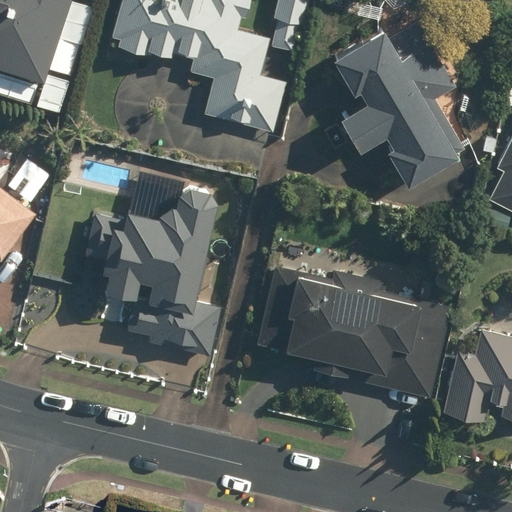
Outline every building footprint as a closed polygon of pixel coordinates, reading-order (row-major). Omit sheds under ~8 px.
[(0,0),(0,97),(56,116),(66,82),(39,73),(50,36),(78,45),(90,7),(67,0),(0,0)] [(236,30),(239,18),(241,19),(245,0),(115,0),(105,43),(170,58),(171,53),(189,57),(186,71),(210,77),(201,113),(270,129),(282,78),(258,73),(267,37),(236,30)] [(453,154),(423,105),(454,87),(415,22),(384,40),(377,30),(325,62),(346,98),(352,94),(357,103),(330,119),(351,154),(378,137),(384,147),(379,151),(400,186),(453,154)] [(511,126),(493,166),(498,169),(484,196),(511,209),(511,126)] [(0,257),(34,212),(0,186),(0,257)] [(169,203),(142,219),(90,207),(80,253),(96,257),(92,272),(100,274),(90,318),(124,325),(122,334),(168,344),(167,348),(206,357),(217,304),(189,297),(198,255),(205,256),(216,205),(215,204),(215,202),(214,201),(213,200),(212,198),(211,197),(210,196),(209,195),(208,194),(207,193),(205,192),(204,191),(202,191),(201,190),(200,190),(198,189),(196,189),(195,189),(193,188),(192,188),(190,188),(189,189),(187,189),(186,189),(184,190),(183,190),(181,191),(180,192),(178,192),(177,193),(176,194),(175,195),(174,196),(170,195),(169,203)] [(331,266),(328,277),(268,262),(248,343),(309,357),(306,370),(340,378),(343,366),(359,370),(356,382),(424,399),(447,307),(379,290),(382,278),(331,266)] [(511,336),(461,323),(435,417),(477,428),(484,404),(499,408),(495,421),(511,425),(511,336)]
